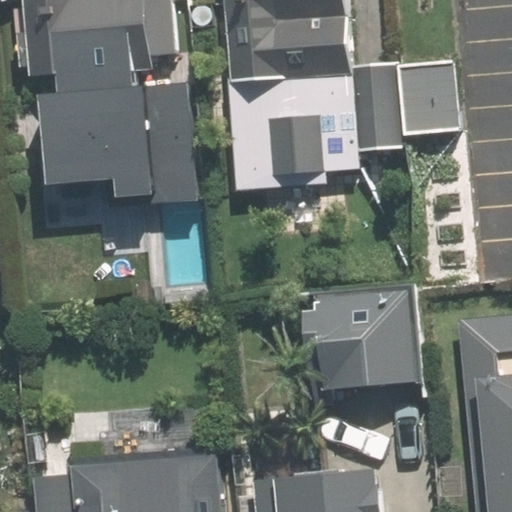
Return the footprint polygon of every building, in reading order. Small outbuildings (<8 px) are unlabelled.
[(27,0),(50,215),(210,198),(189,0),(27,0)] [(234,0),(246,183),(370,175),(358,0),(234,0)] [(5,208),(0,208),(0,300),(15,299),(5,208)] [(511,511),(511,326),(476,330),(494,511),(511,511)] [(228,511),(222,455),(36,474),(39,511),(228,511)] [(388,511),(383,468),(265,481),(268,511),(388,511)]
